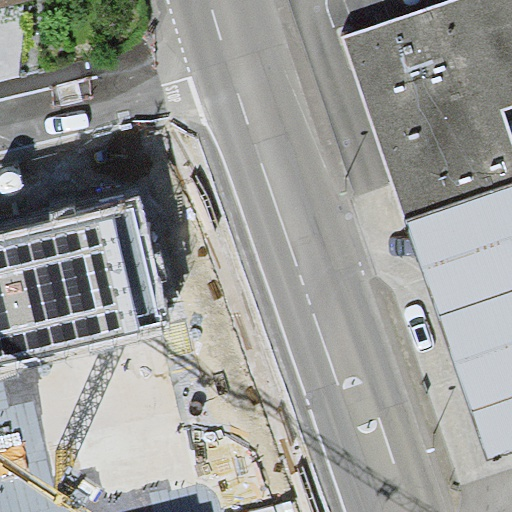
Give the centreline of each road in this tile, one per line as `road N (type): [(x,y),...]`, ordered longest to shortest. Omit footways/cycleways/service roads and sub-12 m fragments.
road 1 (primary): [(399,511),(231,47)]
road 2 (residential): [(0,101),(231,47)]
